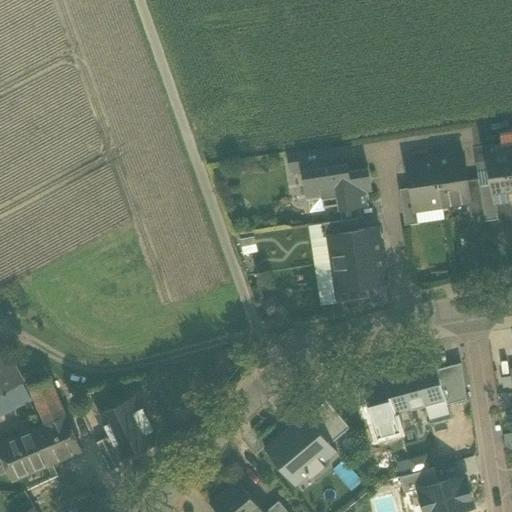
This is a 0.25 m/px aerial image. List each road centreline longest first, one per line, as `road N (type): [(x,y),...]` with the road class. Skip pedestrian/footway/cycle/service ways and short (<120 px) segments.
road 1 (track): [(137,0),(273,374)]
road 2 (residential): [(471,310),(338,337),(273,374),(149,511)]
road 3 (residential): [(471,310),(500,511)]
